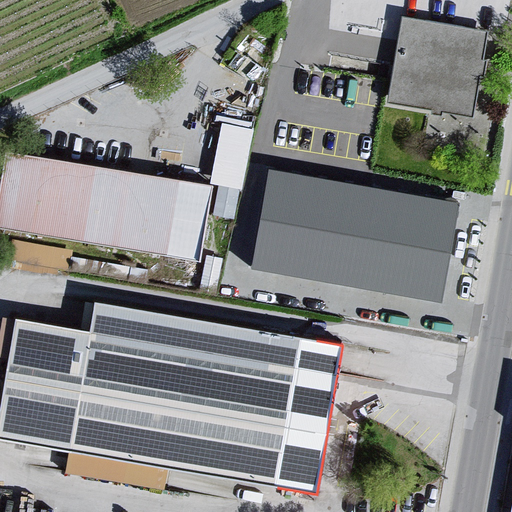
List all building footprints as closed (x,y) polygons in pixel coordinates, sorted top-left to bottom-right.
[(483,37),(399,20),(385,104),(470,120),(483,37)] [(224,117),(212,177),(243,184),(255,123),(224,117)] [(0,232),(194,266),(212,194),(1,157),(0,160),(0,232)] [(462,195),(265,159),(245,262),(442,299),(462,195)] [(0,438),(308,497),(342,349),(86,303),(80,333),(9,320),(0,365),(0,438)]
